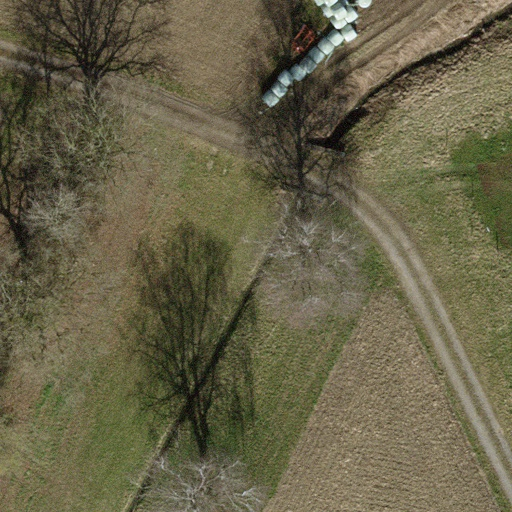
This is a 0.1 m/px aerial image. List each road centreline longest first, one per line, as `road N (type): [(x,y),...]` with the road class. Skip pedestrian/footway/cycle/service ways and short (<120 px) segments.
road 1 (track): [(511,471),(418,268),(351,194),(259,147)]
road 2 (track): [(0,53),(259,147)]
road 3 (track): [(259,147),(320,70),(418,0)]
